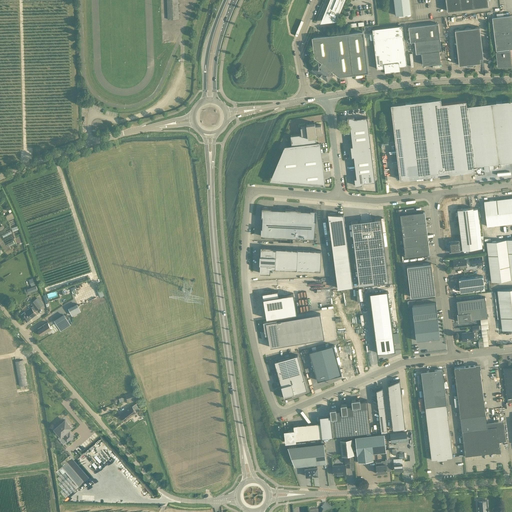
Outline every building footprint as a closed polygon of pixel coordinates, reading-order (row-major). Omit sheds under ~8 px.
[(177,0),(167,0),(168,19),(179,19),(177,0)] [(342,3),(334,0),(329,0),(323,17),(324,18),(324,22),(336,20),(342,3)] [(408,0),(393,0),(396,15),(411,14),(408,0)] [(447,11),(488,6),(487,0),(446,0),(448,10),(447,10),(447,11)] [(509,49),(511,48),(511,14),(492,17),(498,65),(503,64),(503,66),(508,66),(508,65),(507,65),(507,64),(510,63),(509,63),(509,61),(511,61),(509,50),(509,49)] [(441,50),(440,38),(438,23),(408,27),(410,42),(414,41),(416,53),(421,53),(422,65),(441,63),(439,51),(441,50)] [(377,69),(384,68),(385,72),(390,71),(394,70),(394,71),(400,70),(399,66),(407,65),(402,25),(372,29),(377,69)] [(455,30),(459,65),(464,64),(464,65),(466,65),(466,66),(474,65),(473,64),(476,64),(476,63),(481,62),(480,58),(483,57),(480,57),(476,27),(479,27),(455,30)] [(315,56),(322,62),(320,64),(318,62),(312,69),(317,72),(317,73),(322,77),(322,76),(327,80),(333,74),(330,72),(332,70),(339,75),(367,72),(362,32),(313,38),(315,56)] [(466,96),(391,106),(400,180),(450,172),(448,163),(473,160),(467,106),(466,96)] [(511,100),(467,106),(473,161),(474,166),(475,166),(477,166),(477,165),(511,160),(511,100)] [(308,123),(321,122),(322,133),(326,133),(324,115),(308,116),(308,123)] [(354,117),(347,117),(348,125),(350,124),(351,135),(369,133),(367,117),(354,119),(354,117)] [(325,184),(320,143),(316,143),(315,136),(316,136),(316,134),(322,133),(321,125),(315,125),(315,123),(306,124),(307,126),(301,127),(301,134),(291,135),(292,146),(285,147),(272,179),(325,184)] [(352,146),(351,146),(351,151),(371,149),(369,133),(351,135),(352,146)] [(371,149),(351,151),(352,157),(354,157),(355,167),(373,165),(371,149)] [(356,178),(354,178),(355,185),(362,185),(362,183),(375,181),(373,167),(373,165),(355,167),(355,169),(356,178)] [(511,197),(497,199),(500,224),(511,222),(511,197)] [(500,224),(497,199),(484,201),(487,226),(500,224)] [(265,236),(314,238),(315,221),(316,221),(317,210),(313,210),(313,211),(301,210),(301,209),(295,209),(295,210),(291,210),(291,209),(285,208),(285,210),(268,209),(268,208),(262,207),(261,216),(263,216),(262,228),(261,227),(261,233),(262,233),(262,235),(261,235),(261,236),(265,236)] [(462,245),(462,249),(482,247),(477,208),(473,208),(473,207),(457,209),(462,245)] [(401,225),(426,222),(424,211),(423,212),(400,214),(401,225)] [(344,221),(345,221),(344,221),(343,214),(337,214),(328,213),(338,288),(353,286),(344,221)] [(357,221),(351,221),(359,284),(388,281),(381,218),(374,219),(372,219),(370,219),(361,220),(360,220),(360,221),(357,221)] [(426,222),(401,225),(403,236),(427,233),(426,222)] [(427,233),(403,236),(404,246),(428,243),(427,233)] [(491,282),(511,278),(511,238),(486,242),(491,282)] [(459,240),(449,242),(450,251),(462,250),(462,249),(462,245),(459,245),(459,240)] [(0,243),(0,242),(0,243),(8,255),(12,252),(8,243),(5,245),(3,241),(0,243)] [(428,243),(404,246),(406,262),(430,259),(429,254),(430,254),(428,243)] [(261,246),(260,264),(260,273),(270,273),(270,268),(320,271),(321,250),(271,248),(271,247),(261,247),(261,246)] [(456,260),(453,260),(454,268),(456,268),(466,267),(466,266),(476,265),(483,264),(482,256),(470,258),(470,256),(464,257),(465,259),(456,260)] [(411,297),(435,294),(431,263),(407,266),(411,297)] [(484,289),(483,276),(459,279),(460,292),(484,289)] [(502,330),(511,328),(511,288),(497,290),(502,330)] [(278,291),(262,293),(266,317),(266,318),(297,313),(293,293),(279,295),(278,291)] [(388,291),(370,293),(377,353),(395,351),(388,291)] [(487,317),(485,297),(456,300),(458,313),(457,314),(458,322),(472,320),(472,319),(487,317)] [(37,310),(41,307),(35,299),(31,303),(33,306),(21,315),(26,322),(36,314),(34,312),(37,310)] [(412,305),(412,306),(414,320),(414,321),(414,322),(416,340),(416,341),(440,338),(440,337),(438,319),(437,318),(438,318),(437,318),(436,303),(436,302),(436,303),(412,305)] [(68,308),(69,309),(72,315),(81,311),(77,304),(68,308)] [(359,308),(341,310),(348,364),(357,363),(357,364),(368,362),(367,351),(365,351),(359,308)] [(276,320),(264,322),(266,332),(268,331),(268,334),(270,347),(324,338),(320,313),(276,321),(276,320)] [(55,321),(60,329),(61,330),(70,324),(64,314),(54,320),(55,321)] [(60,329),(55,321),(49,324),(48,323),(37,329),(41,335),(51,330),(53,333),(60,329)] [(473,332),(461,333),(462,341),(474,340),(474,335),(477,335),(476,330),(479,329),(478,325),(472,326),(473,330),(473,332)] [(317,380),(342,374),(334,344),(309,351),(317,380)] [(275,364),(277,369),(276,369),(277,369),(278,375),(280,380),(279,380),(280,380),(281,385),(282,388),(281,388),(285,398),(292,395),(292,394),(294,393),(297,392),(297,393),(298,392),(304,390),(304,391),(304,390),(307,389),(298,355),(275,361),(275,364)] [(23,360),(15,361),(20,386),(27,385),(23,360)] [(476,365),(454,368),(462,430),(487,427),(480,367),(476,365)] [(511,396),(511,366),(503,368),(507,397),(511,396)] [(453,457),(442,369),(421,372),(431,460),(453,457)] [(399,381),(388,386),(393,429),(405,428),(399,381)] [(382,387),(377,390),(381,430),(387,430),(382,387)] [(336,408),(330,409),(331,415),(333,436),(371,431),(367,400),(360,400),(360,399),(352,400),(352,405),(347,405),(346,404),(341,404),(341,409),(336,410),(336,408)] [(125,421),(136,412),(139,409),(135,404),(120,415),(125,421)] [(294,429),(285,430),(286,441),(295,440),(333,436),(331,415),(320,416),(320,422),(293,425),(294,429)] [(65,420),(54,429),(60,436),(62,435),(64,437),(63,438),(67,441),(73,436),(69,432),(69,433),(67,430),(71,427),(65,420)] [(487,427),(462,430),(465,456),(496,452),(496,451),(498,447),(499,447),(499,441),(506,440),(503,420),(487,422),(487,427)] [(405,431),(391,433),(391,441),(406,439),(405,431)] [(384,434),(355,437),(358,462),(373,460),(372,453),(385,452),(384,434)] [(351,440),(340,441),(342,456),(353,455),(351,440)] [(296,447),(288,447),(293,460),(295,464),(298,463),(298,466),(306,465),(315,464),(326,463),(324,443),(296,446),(296,447)] [(385,461),(382,462),(382,465),(376,465),(377,473),(387,472),(386,466),(390,466),(389,458),(385,459),(385,461)] [(57,474),(60,478),(57,480),(61,484),(58,486),(63,492),(60,494),(66,500),(88,480),(72,461),(57,474)] [(306,468),(305,468),(305,469),(306,476),(307,476),(318,475),(318,474),(317,467),(316,467),(315,464),(306,465),(307,468),(306,468)] [(333,475),(346,474),(346,465),(332,466),(333,475)] [(487,511),(487,500),(477,501),(478,511),(487,511)]
